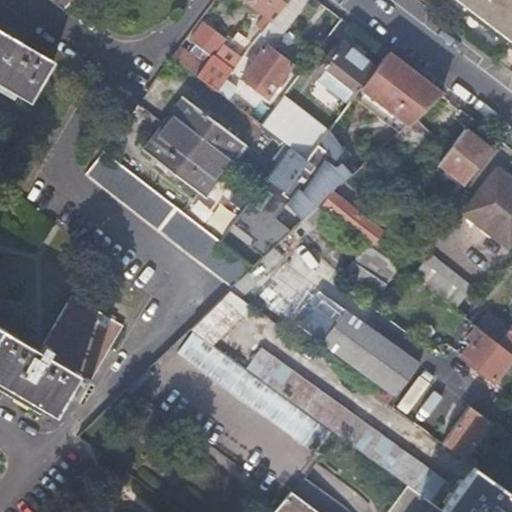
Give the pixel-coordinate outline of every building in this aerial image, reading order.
[(53,0),(63,7),(62,9),(63,10),(70,0),(53,0)] [(245,0),(270,18),(283,0),(245,0)] [(306,0),(283,0),(270,18),(260,31),(274,42),(306,0)] [(449,0),(490,31),(494,26),(459,0),(449,0)] [(490,31),(506,42),(507,40),(511,34),(511,0),(459,0),(494,26),(490,31)] [(200,67),(176,48),(171,55),(215,89),(222,80),(231,69),(211,54),(223,39),(202,23),(190,39),(210,55),(200,67)] [(0,27),(0,82),(31,101),(54,60),(0,27)] [(353,93),(356,89),(375,66),(341,39),(319,67),(335,79),(333,82),(339,87),(342,84),(353,93)] [(265,45),(240,76),(265,96),(290,64),(265,45)] [(441,92),(386,51),(375,66),(356,89),(360,92),(363,88),(396,112),(389,120),(372,136),(367,132),(355,124),(369,106),(354,94),(327,129),(305,158),(278,195),(304,216),(317,204),(330,192),(391,137),(441,92)] [(222,80),(215,89),(260,123),(267,114),(222,80)] [(327,129),(282,95),(267,114),(260,123),(305,158),(327,129)] [(188,99),(148,152),(199,192),(211,176),(216,179),(235,153),(231,150),(240,138),(188,99)] [(413,118),(391,137),(406,152),(427,133),(413,118)] [(463,127),(436,162),(444,168),(442,171),(446,175),(449,172),(462,181),(489,147),(463,127)] [(129,170),(104,150),(86,174),(87,175),(88,174),(234,285),(254,266),(129,170)] [(511,173),(500,164),(493,173),(511,187),(511,173)] [(511,187),(493,173),(463,211),(506,245),(511,237),(511,187)] [(330,192),(320,206),(371,245),(382,231),(330,192)] [(371,245),(402,268),(412,254),(382,231),(371,245)] [(364,251),(348,273),(379,295),(395,273),(364,251)] [(428,257),(413,277),(455,309),(471,290),(428,257)] [(251,304),(229,289),(222,295),(189,328),(191,330),(211,344),(251,304)] [(0,381),(55,414),(67,393),(79,400),(124,325),(72,296),(40,349),(0,325),(0,381)] [(346,309),(322,341),(395,393),(411,371),(427,381),(433,372),(346,309)] [(478,320),(501,338),(510,326),(487,309),(478,320)] [(498,342),(511,352),(511,323),(510,326),(501,338),(498,342)] [(461,355),(510,392),(511,389),(511,352),(498,342),(476,325),(469,335),(473,339),(461,355)] [(211,344),(191,330),(176,351),(312,449),(329,428),(305,411),(245,368),(211,344)] [(305,411),(329,428),(337,434),(406,483),(429,499),(444,479),(261,348),(245,368),(305,411)] [(439,424),(432,434),(442,441),(465,410),(454,403),(439,424)] [(465,410),(442,441),(464,457),(491,420),(469,404),(465,410)] [(427,416),(420,426),(432,434),(439,424),(427,416)] [(511,511),(511,491),(474,464),(442,509),(446,511),(511,511)] [(446,511),(442,509),(429,499),(406,483),(386,511),(446,511)] [(318,511),(290,490),(271,511),(318,511)]
